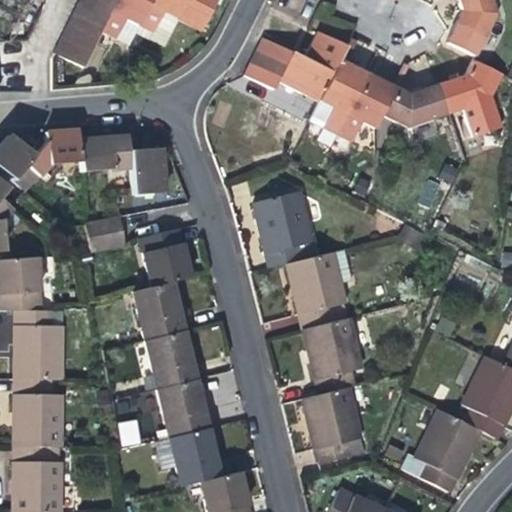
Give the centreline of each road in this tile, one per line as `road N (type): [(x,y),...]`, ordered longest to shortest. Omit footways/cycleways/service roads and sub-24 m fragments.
road 1 (residential): [(164,99),(207,195),(284,511)]
road 2 (residential): [(164,99),(0,112)]
road 3 (residential): [(250,0),(219,63),(164,99)]
